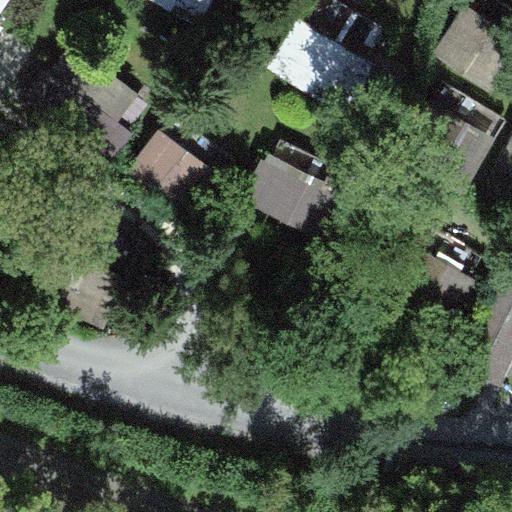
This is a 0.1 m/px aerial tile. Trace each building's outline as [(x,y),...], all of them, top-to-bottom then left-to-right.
[(178,0),(203,15),(211,0),(178,0)] [(321,84),(344,25),(302,9),(280,68),(321,84)] [(123,164),(181,208),(222,154),(163,111),(123,164)] [(322,226),(347,171),(286,143),(261,198),(322,226)] [(411,217),(423,186),(409,181),(397,212),(411,217)] [(442,244),(425,286),(465,302),(482,260),(442,244)] [(511,363),(511,269),(507,267),(464,358),(505,377),(511,363)]
